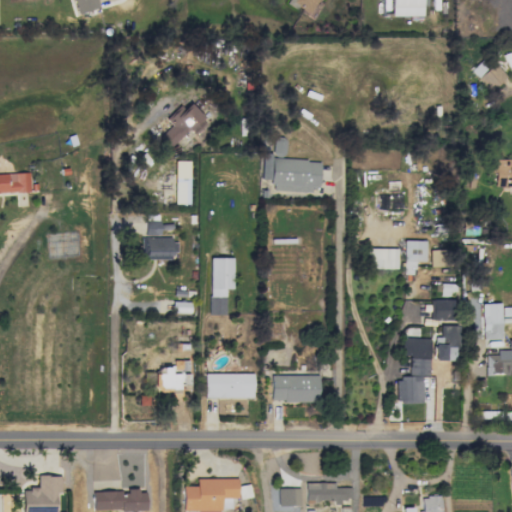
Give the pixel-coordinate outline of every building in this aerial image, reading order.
[(72,0),(76,14),(98,8),(95,0),(72,0)] [(286,0),(285,2),(308,15),(316,0),(286,0)] [(389,0),(389,15),(420,16),(420,5),(426,5),(425,0),(389,0)] [(504,77),(484,56),(469,70),(488,91),(504,77)] [(170,125),(158,136),(169,147),(195,123),(197,126),(203,120),(189,104),(182,110),(178,106),(164,119),(170,125)] [(319,160),(283,159),(284,138),(272,138),(272,154),(261,153),(259,178),(271,179),(270,190),(317,192),(319,160)] [(188,204),(188,161),(173,160),(172,203),(188,204)] [(0,192),(28,192),(27,173),(0,173),(0,192)] [(424,262),(424,240),(402,240),(402,274),(413,274),(413,261),(424,262)] [(395,248),(368,248),(368,268),(395,269),(395,248)] [(428,250),(429,266),(446,266),(446,249),(428,250)] [(231,258),(208,257),(207,315),(224,315),(224,289),(231,289),(231,258)] [(429,320),(454,319),(454,299),(428,299),(429,320)] [(480,303),(481,339),(500,339),(499,303),(480,303)] [(456,360),(455,325),(438,325),(439,337),(445,337),(445,344),(432,345),(433,360),(456,360)] [(428,376),(428,338),(400,338),(399,355),(407,356),(407,378),(394,378),(394,402),(420,402),(421,375),(428,376)] [(484,355),(484,374),(511,374),(511,354),(510,354),(510,350),(495,350),(495,355),(484,355)] [(187,360),(172,360),(172,367),(153,367),(152,390),(187,390),(187,360)] [(252,373),(203,373),(202,397),(252,397),(252,373)] [(317,375),(269,374),(268,401),(317,402),(317,375)] [(56,511),(56,492),(60,492),(60,475),(36,476),(37,488),(20,488),(20,511),(56,511)] [(181,510),(219,510),(219,498),(236,497),(236,478),(194,478),(194,486),(180,486),(181,510)] [(334,482),(304,483),(304,501),(340,501),(340,499),(349,499),(349,487),(334,487),(334,482)] [(298,505),(298,488),(275,488),(276,506),(298,505)] [(145,509),(144,490),(125,490),(125,491),(91,492),(91,511),(145,509)] [(419,511),(438,511),(438,496),(419,496),(419,511)]
